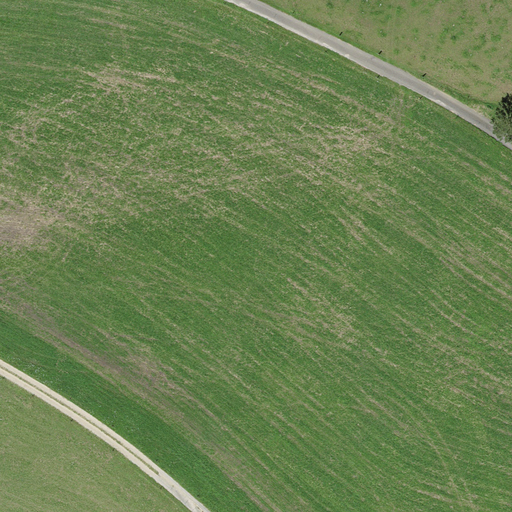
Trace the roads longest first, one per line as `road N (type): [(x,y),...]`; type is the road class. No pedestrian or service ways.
road 1 (track): [(511,141),(240,0)]
road 2 (track): [(0,365),(97,426),(202,511)]
